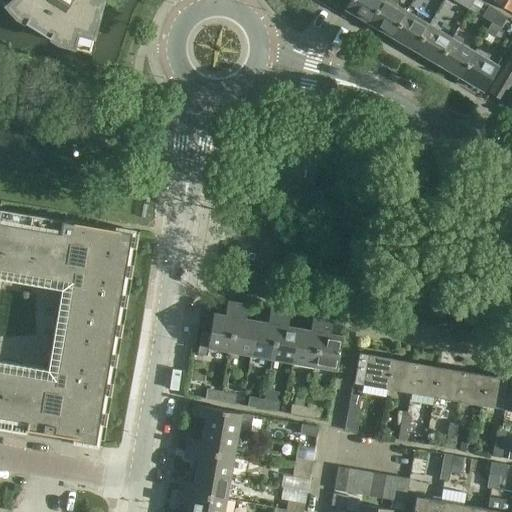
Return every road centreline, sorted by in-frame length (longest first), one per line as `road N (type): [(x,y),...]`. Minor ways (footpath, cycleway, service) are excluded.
road 1 (tertiary): [(140,483),(201,87)]
road 2 (tertiary): [(364,89),(511,172)]
road 3 (residential): [(351,336),(511,366)]
road 4 (residential): [(140,483),(0,460)]
